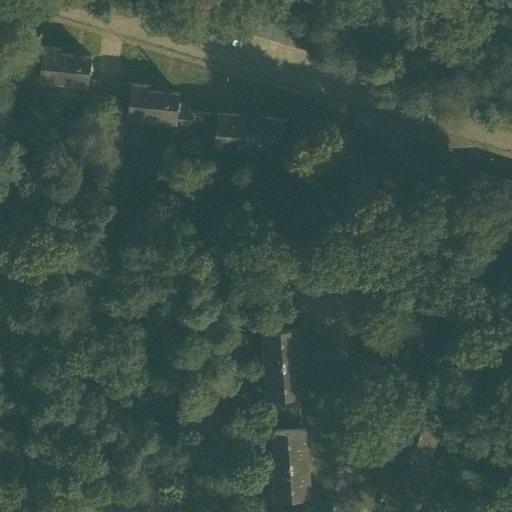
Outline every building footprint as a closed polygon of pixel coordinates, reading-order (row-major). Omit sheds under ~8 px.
[(332,28),(237,0),(217,0),(211,21),(324,54),(332,28)] [(36,49),(35,82),(93,83),(94,50),(36,49)] [(126,81),(121,114),(178,122),(183,89),(126,81)] [(278,114),(207,112),(206,146),(277,148),(278,114)] [(511,215),(511,178),(496,175),(488,210),(511,215)] [(392,358),(423,356),(420,312),(389,314),(392,358)] [(258,326),(262,397),(300,394),(296,324),(258,326)] [(398,477),(430,478),(430,419),(399,419),(398,477)] [(265,427),(268,498),(307,496),(304,425),(265,427)] [(169,490),(122,492),(123,509),(169,508),(169,490)]
